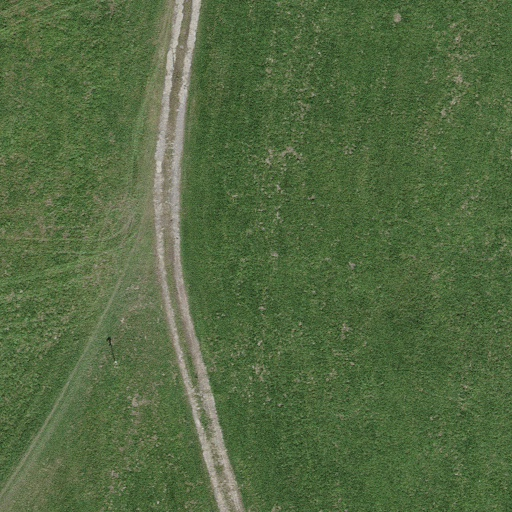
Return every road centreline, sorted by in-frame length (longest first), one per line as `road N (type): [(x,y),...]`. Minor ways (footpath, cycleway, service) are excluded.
road 1 (track): [(230,511),(157,186)]
road 2 (track): [(157,186),(194,0)]
